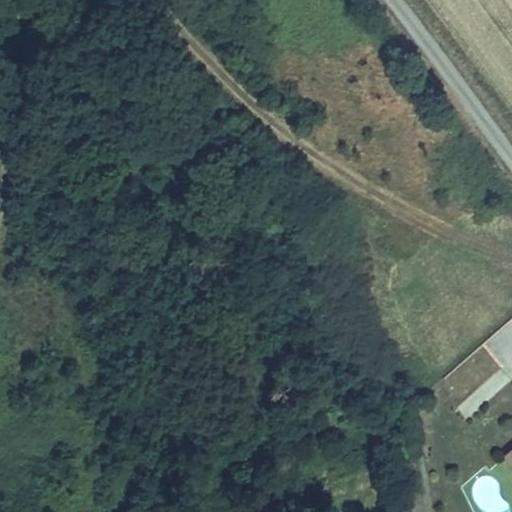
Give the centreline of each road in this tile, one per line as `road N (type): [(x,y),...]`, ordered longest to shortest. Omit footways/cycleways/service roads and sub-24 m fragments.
road 1 (track): [(159,0),(297,143),(441,235),(511,252)]
road 2 (track): [(0,199),(8,49),(26,0)]
